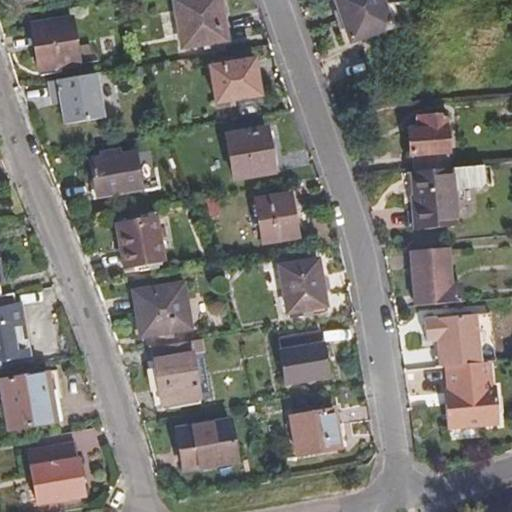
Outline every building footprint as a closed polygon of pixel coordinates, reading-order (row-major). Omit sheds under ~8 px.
[(214,0),(188,0),(170,3),(178,51),(221,44),(214,0)] [(325,0),(341,45),(382,31),(371,0),(325,0)] [(68,24),(29,31),(36,77),(75,70),(68,24)] [(249,64),(205,71),(211,107),(255,100),(249,64)] [(101,112),(94,76),(52,84),(54,99),(63,98),(64,106),(66,119),(101,112)] [(64,106),(63,98),(54,99),(56,107),(64,106)] [(403,178),(440,175),(436,120),(414,122),(414,136),(400,137),(403,178)] [(261,131),(221,139),(229,182),(270,175),(261,131)] [(129,156),(85,164),(91,201),(136,193),(129,156)] [(474,188),(472,173),(440,175),(403,178),(404,201),(404,208),(400,209),(402,235),(443,231),(441,196),(469,193),(474,188)] [(284,200),(250,206),(257,247),(292,241),(284,200)] [(151,221),(112,228),(120,274),(160,267),(151,221)] [(408,311),(454,308),(453,294),(444,295),(441,255),(404,258),(408,311)] [(312,265),(275,272),(283,317),(321,309),(312,265)] [(177,289),(127,296),(134,342),(184,334),(177,289)] [(9,312),(7,299),(0,300),(0,360),(21,357),(13,311),(9,312)] [(482,368),(487,368),(484,322),(468,323),(471,369),(482,368)] [(430,349),(431,372),(438,371),(471,369),(468,323),(429,325),(429,324),(415,325),(417,350),(430,349)] [(317,338),(274,344),(281,389),(324,382),(317,338)] [(204,404),(194,348),(145,357),(155,413),(204,404)] [(484,391),(482,368),(471,369),(438,371),(439,395),(436,395),(438,434),(491,430),(488,391),(484,391)] [(41,378),(0,384),(0,426),(1,433),(44,428),(39,395),(44,395),(41,378)] [(329,415),(286,421),(291,459),(335,453),(329,415)] [(224,425),(172,433),(179,473),(231,464),(224,425)] [(66,447),(60,448),(63,463),(69,462),(66,447)] [(63,463),(60,448),(29,454),(39,505),(76,499),(69,462),(63,463)]
